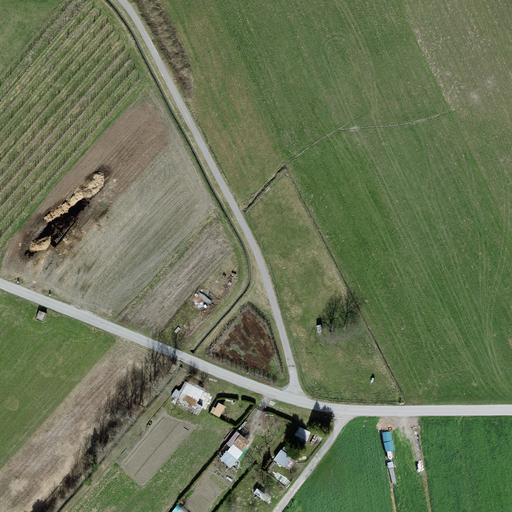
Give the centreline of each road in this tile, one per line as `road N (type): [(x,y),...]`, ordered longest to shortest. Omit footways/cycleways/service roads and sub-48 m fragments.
road 1 (unclassified): [(293,400),(260,260),(121,0)]
road 2 (unclassified): [(293,400),(0,283)]
road 3 (unclassified): [(511,409),(343,409),(293,400)]
road 4 (track): [(273,511),(343,409)]
